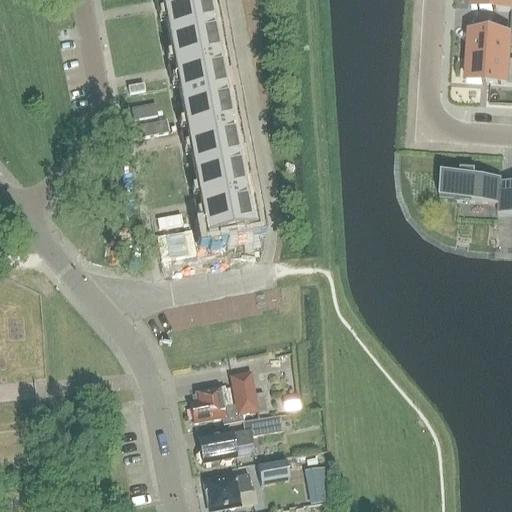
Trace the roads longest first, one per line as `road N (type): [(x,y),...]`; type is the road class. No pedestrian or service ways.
road 1 (unclassified): [(100,308),(256,281),(264,263),(226,0)]
road 2 (unclassified): [(21,210),(82,155),(92,120),(69,0)]
road 3 (residential): [(433,0),(424,131),(511,137)]
road 4 (residential): [(169,511),(145,386),(100,308)]
road 5 (residential): [(100,308),(21,210)]
